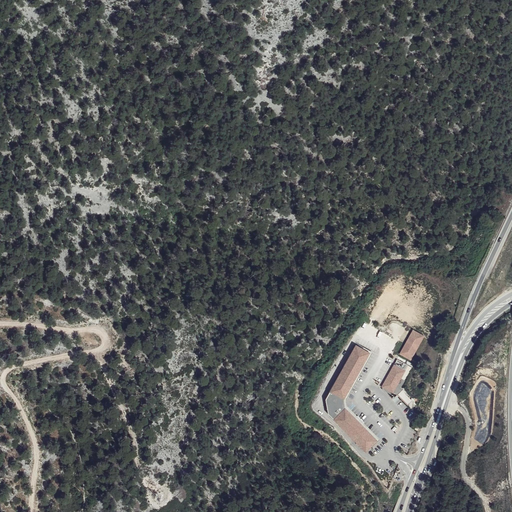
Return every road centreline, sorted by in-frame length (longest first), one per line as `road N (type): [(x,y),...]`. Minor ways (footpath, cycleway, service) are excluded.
road 1 (track): [(0,323),(94,328),(106,340),(1,376),(33,448),(26,511)]
road 2 (secondary): [(411,511),(464,363),(511,305)]
road 3 (motorway): [(497,250),(471,300),(448,383)]
road 4 (secondary): [(448,383),(400,511)]
